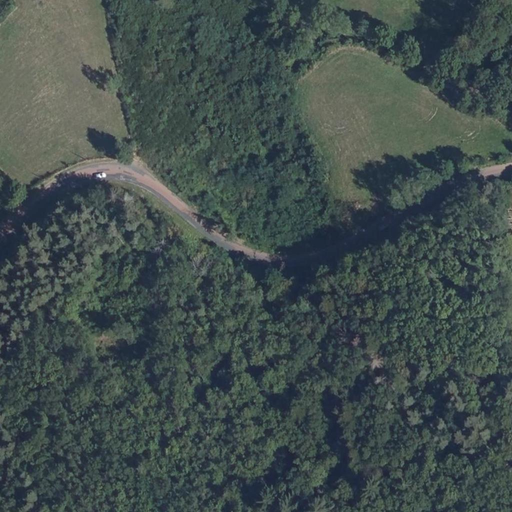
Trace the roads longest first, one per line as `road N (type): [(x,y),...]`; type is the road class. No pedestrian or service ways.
road 1 (unclassified): [(0,242),(34,201),(70,177),(121,170),(141,175),(212,236),(246,254),(313,261),(442,187),(511,168)]
road 2 (track): [(511,117),(459,86),(248,0)]
